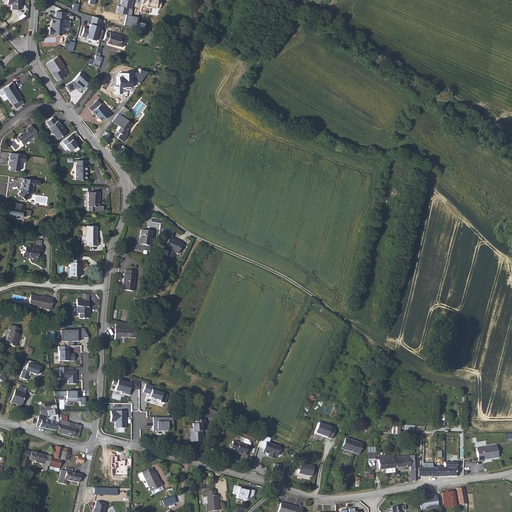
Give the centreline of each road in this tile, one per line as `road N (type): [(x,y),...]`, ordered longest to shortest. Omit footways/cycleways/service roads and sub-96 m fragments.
road 1 (track): [(195,239),(281,276),(423,376),(461,384)]
road 2 (residential): [(106,287),(93,437)]
road 3 (unclassified): [(136,447),(281,486)]
road 4 (unclassified): [(371,494),(510,472)]
